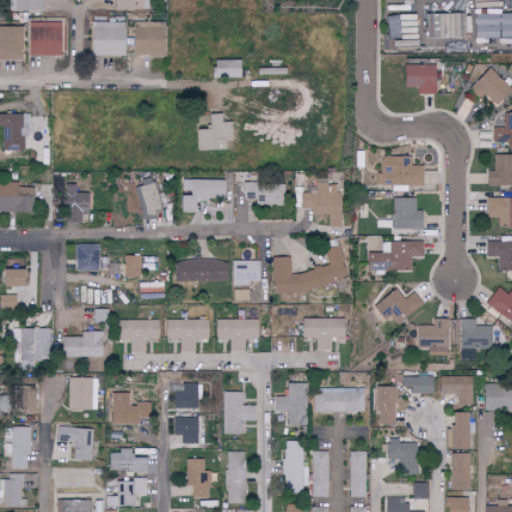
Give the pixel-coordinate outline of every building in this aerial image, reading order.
[(42,10),(41,0),(8,0),(9,10),(42,10)] [(500,0),(474,0),(474,8),(500,7),(500,0)] [(475,14),(476,38),(511,37),(511,13),(501,14),(501,9),(487,9),(487,14),(475,14)] [(426,37),(470,37),(470,15),(427,14),(426,37)] [(393,46),(416,46),(416,15),(399,15),(400,40),(393,41),(393,46)] [(125,22),(86,21),(86,37),(92,37),(92,55),(124,56),(125,22)] [(59,22),(27,23),(27,56),(60,55),(59,22)] [(132,56),(164,55),(163,22),(140,22),(140,27),(132,27),(132,56)] [(0,59),(20,60),(21,26),(0,25),(0,59)] [(467,41),(443,42),(443,53),(467,52),(467,41)] [(210,60),(211,78),(239,77),(238,60),(210,60)] [(435,65),(403,65),(403,87),(416,88),(416,94),(434,94),(435,65)] [(467,90),(479,100),(484,95),(495,105),(510,89),(488,68),(467,90)] [(219,113),(206,114),(207,129),(194,129),(195,150),(224,149),(224,139),(232,139),(231,121),(220,122),(219,113)] [(511,113),(504,113),(504,127),(492,127),(491,142),(511,142),(511,113)] [(0,150),(24,150),(24,138),(28,138),(27,114),(0,114),(0,150)] [(247,121),(241,122),(242,153),(249,153),(247,121)] [(363,151),(355,151),(354,167),(363,167),(363,151)] [(511,186),(511,154),(493,154),(492,171),(485,171),(485,185),(511,186)] [(422,185),(421,166),(410,166),(410,156),(380,157),(381,185),(422,185)] [(223,180),(180,179),(180,190),(187,190),(187,195),(179,195),(178,212),(194,213),(194,200),(223,201),(223,180)] [(156,218),(155,212),(161,211),(155,180),(146,182),(147,185),(135,187),(142,221),(156,218)] [(18,183),(0,182),(0,212),(32,213),(33,187),(17,187),(18,183)] [(339,197),(327,197),(327,182),(316,182),(316,194),(301,194),(301,209),(310,209),(310,215),(327,215),(327,227),(340,227),(339,197)] [(89,193),(74,193),(75,184),(63,183),(61,223),(80,223),(81,211),(88,211),(89,193)] [(284,183),(241,184),(241,199),(254,199),(254,205),(284,204),(284,183)] [(420,230),(420,211),(414,211),(415,198),(392,198),(392,230),(420,230)] [(511,198),(486,198),(485,218),(497,218),(497,227),(511,227),(511,198)] [(366,271),(410,270),(410,257),(422,256),(421,241),(382,242),(382,253),(366,254),(366,271)] [(511,270),(511,241),(485,242),(485,257),(497,257),(497,271),(511,270)] [(97,244),(74,244),(74,271),(98,271),(97,244)] [(276,297),(348,279),(340,247),(324,251),(328,265),(292,274),(287,256),(267,260),(276,297)] [(140,256),(123,255),(122,277),(139,278),(140,256)] [(173,282),(228,282),(228,260),(173,261),(173,282)] [(258,261),(230,261),(231,286),(247,285),(247,281),(258,280),(258,261)] [(117,263),(108,264),(108,274),(118,273),(117,263)] [(21,269),(0,269),(0,277),(0,287),(21,286),(21,269)] [(511,288),(507,295),(496,287),(484,304),(511,323),(511,288)] [(77,304),(97,304),(97,289),(77,289),(77,288),(66,289),(66,304),(77,304)] [(397,325),(412,308),(392,289),(373,309),(384,320),(387,316),(397,325)] [(232,301),(247,301),(247,290),(233,290),(232,301)] [(15,295),(0,294),(0,312),(14,313),(15,295)] [(301,338),(315,338),(315,350),(331,351),(331,338),(345,338),(345,319),(301,318),(301,338)] [(432,326),(415,326),(414,348),(428,348),(428,355),(447,356),(447,319),(432,319),(432,326)] [(474,360),(473,349),(490,348),(489,326),(474,326),(474,319),(458,319),(458,360),(474,360)] [(158,321),(120,320),(120,339),(130,340),(129,352),(146,352),(146,340),(158,340),(158,321)] [(166,320),(166,339),(179,339),(179,352),(195,352),(195,339),(207,339),(208,320),(166,320)] [(244,351),(244,338),(257,339),(257,320),(215,320),(215,339),(229,339),(228,351),(244,351)] [(12,329),(12,362),(48,361),(48,328),(12,329)] [(61,357),(100,357),(100,332),(80,332),(81,337),(60,337),(61,357)] [(408,386),(408,394),(433,393),(433,377),(400,377),(400,387),(408,386)] [(471,377),(437,377),(437,393),(456,394),(456,405),(471,406),(471,377)] [(97,379),(68,378),(67,410),(96,410),(97,379)] [(307,426),(308,384),(288,383),(287,397),(273,397),(273,411),(286,412),(286,425),(307,426)] [(174,409),(198,408),(197,384),(174,385),(174,409)] [(511,385),(482,386),(482,410),(511,409),(511,385)] [(0,414),(10,414),(9,388),(0,387),(0,414)] [(394,387),(375,387),(375,424),(393,425),(394,387)] [(364,412),(363,388),(314,390),(315,413),(364,412)] [(241,392),(221,393),(221,435),(241,434),(240,422),(253,422),(253,406),(241,406),(241,392)] [(110,425),(137,424),(136,406),(129,406),(128,393),(110,393),(110,425)] [(24,409),(34,410),(35,399),(25,398),(24,409)] [(469,413),(449,412),(448,449),(468,450),(469,413)] [(197,444),(196,418),(172,418),(173,436),(180,435),(180,444),(197,444)] [(6,454),(11,454),(11,469),(25,469),(25,456),(30,456),(29,427),(11,427),(11,437),(6,437),(6,454)] [(71,460),(94,461),(95,441),(91,441),(92,429),(56,427),(55,442),(71,443),(71,460)] [(417,444),(398,443),(398,439),(386,439),(386,459),(399,460),(399,476),(417,476),(417,444)] [(304,442),(284,442),(283,494),(303,494),(304,442)] [(109,454),(109,472),(146,471),(145,458),(133,459),(132,449),(119,449),(119,453),(109,454)] [(245,452),(225,452),(225,504),(244,504),(245,452)] [(311,497),(327,497),(328,452),(312,452),(311,497)] [(365,498),(366,453),(349,453),(348,498),(365,498)] [(467,492),(468,454),(449,454),(448,491),(467,492)] [(208,471),(202,471),(202,459),(185,459),(185,486),(192,486),(192,498),(208,498),(208,471)] [(21,474),(8,475),(8,480),(0,480),(0,493),(0,498),(3,498),(3,508),(22,507),(21,474)] [(106,506),(135,507),(135,495),(145,495),(146,481),(116,480),(116,497),(106,496),(106,506)] [(428,500),(428,483),(412,482),(412,499),(428,500)] [(405,511),(406,499),(384,498),(384,511),(405,511)] [(466,511),(467,498),(446,498),(445,511),(466,511)] [(89,511),(90,501),(56,500),(55,511),(89,511)]
